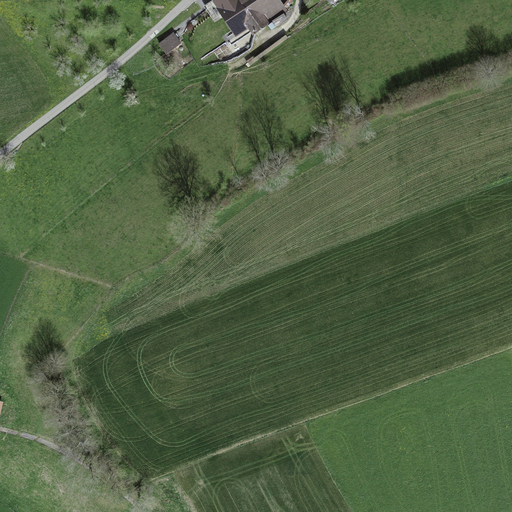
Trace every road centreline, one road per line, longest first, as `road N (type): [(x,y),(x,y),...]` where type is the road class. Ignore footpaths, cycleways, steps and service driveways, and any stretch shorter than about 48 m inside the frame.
road 1 (unclassified): [(189,0),(0,155)]
road 2 (track): [(0,429),(81,461),(144,511)]
